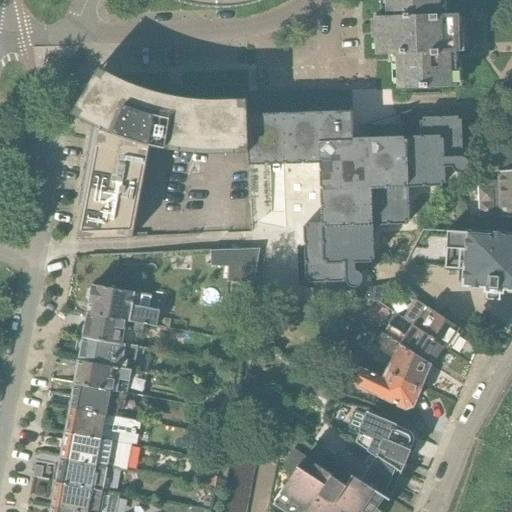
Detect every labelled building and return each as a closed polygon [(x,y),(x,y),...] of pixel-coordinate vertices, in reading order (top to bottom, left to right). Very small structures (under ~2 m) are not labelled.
[(386,0),(387,17),(375,17),(376,55),(396,55),(397,89),(458,88),(456,53),(461,52),(460,15),(446,15),(445,0),(386,0)] [(175,97),(161,94),(146,89),(136,86),(126,81),(119,97),(106,94),(100,127),(99,128),(100,129),(97,144),(92,170),(85,205),(78,240),(133,238),(139,205),(145,172),(150,147),(175,152),(200,154),(225,154),(249,153),(247,100),(217,101),(207,100),(196,100),(175,97)] [(458,191),(466,183),(461,178),(460,174),(464,173),(466,172),(468,170),(468,168),(469,167),(469,164),(468,161),(466,159),(464,157),(463,157),(462,121),(458,121),(458,118),(423,119),(424,122),(421,122),(421,137),(353,139),(352,112),(249,115),(250,166),(321,163),(323,224),(308,224),(308,227),(305,227),(306,280),(309,280),(309,283),(347,282),(347,284),(350,286),(351,287),(355,288),(357,287),(360,286),(362,283),(363,279),(362,277),(361,274),(360,273),(359,272),(356,271),(355,263),(371,263),(371,259),(374,259),(373,226),(407,224),(407,221),(410,221),(409,188),(442,187),(442,183),(445,184),(445,178),(458,191)] [(495,224),(511,226),(511,146),(498,148),(500,173),(498,173),(498,181),(466,183),(458,191),(479,190),(480,218),(495,218),(495,224)] [(511,226),(495,224),(495,231),(454,231),(451,269),(462,270),(462,288),(484,290),(483,294),(502,295),(502,288),(511,289),(511,226)] [(228,283),(254,284),(261,249),(234,250),(211,251),(212,267),(229,268),(228,283)] [(89,315),(127,322),(130,322),(146,325),(157,327),(161,311),(150,309),(152,295),(95,285),(94,289),(89,291),(88,298),(91,303),(89,315)] [(381,304),(383,300),(390,285),(371,288),(365,301),(381,304)] [(417,326),(446,347),(459,328),(416,300),(408,313),(420,321),(417,326)] [(85,337),(123,344),(127,322),(89,315),(85,337)] [(146,325),(130,322),(129,331),(144,334),(146,325)] [(439,358),(446,347),(417,326),(413,324),(405,336),(390,324),(384,333),(430,364),(436,356),(439,358)] [(421,388),(430,364),(384,333),(382,333),(374,345),(393,358),(385,373),(383,378),(356,365),(348,381),(406,409),(413,406),(421,388)] [(80,362),(132,371),(134,372),(138,347),(123,344),(85,337),(81,343),(80,346),(80,349),(82,352),(80,362)] [(76,383),(128,393),(132,371),(80,362),(76,383)] [(317,384),(336,392),(341,382),(316,370),(307,366),(303,375),(310,380),(317,384)] [(71,410),(117,419),(119,409),(125,410),(128,393),(76,383),(71,410)] [(336,392),(317,384),(312,394),(331,403),(336,392)] [(233,395),(245,403),(249,395),(235,386),(233,395)] [(67,433),(113,441),(117,419),(71,410),(67,433)] [(402,472),(413,443),(414,442),(414,440),(414,439),(413,437),(413,436),(412,435),(411,434),(409,433),(366,413),(356,443),(363,448),(402,472)] [(62,458),(108,467),(128,470),(133,445),(113,441),(67,433),(62,458)] [(391,499),(402,472),(363,448),(356,459),(343,450),(342,452),(332,446),(329,452),(325,450),(322,454),(348,471),(391,499)] [(391,499),(348,471),(342,481),(293,449),(282,468),(293,475),(274,505),(286,511),(381,511),(382,511),(378,508),(385,497),(391,501),(391,499)] [(58,483),(103,491),(108,467),(62,458),(58,483)] [(53,508),(75,511),(116,511),(121,494),(103,491),(58,483),(53,508)]
